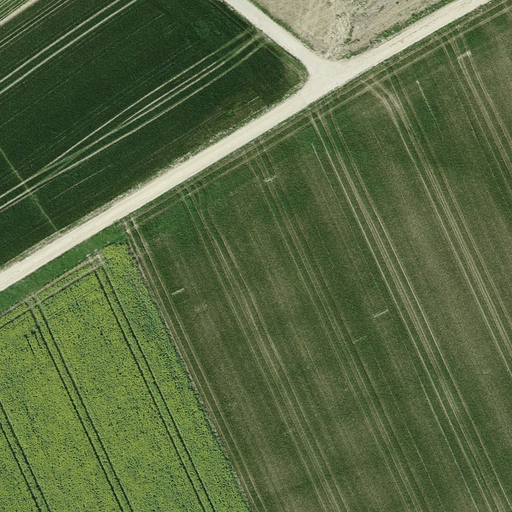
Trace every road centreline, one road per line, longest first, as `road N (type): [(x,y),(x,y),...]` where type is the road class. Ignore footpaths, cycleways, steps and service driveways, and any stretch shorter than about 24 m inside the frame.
road 1 (track): [(0,285),(477,0)]
road 2 (track): [(336,80),(236,0)]
